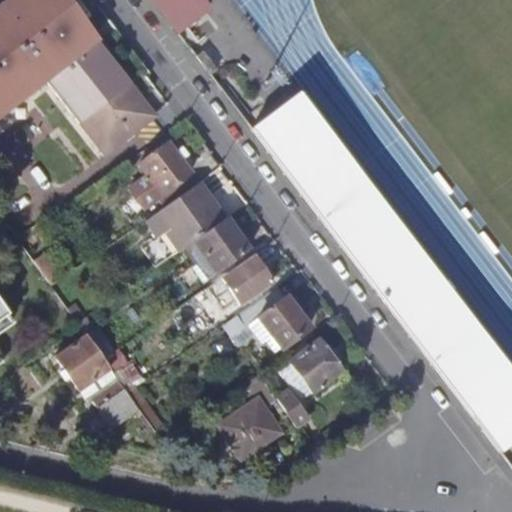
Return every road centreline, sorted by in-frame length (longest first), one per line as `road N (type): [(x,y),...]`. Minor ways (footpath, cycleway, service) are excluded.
road 1 (residential): [(111,0),(412,394),(453,460),(439,478)]
road 2 (residential): [(0,459),(160,495),(235,502),(439,478)]
